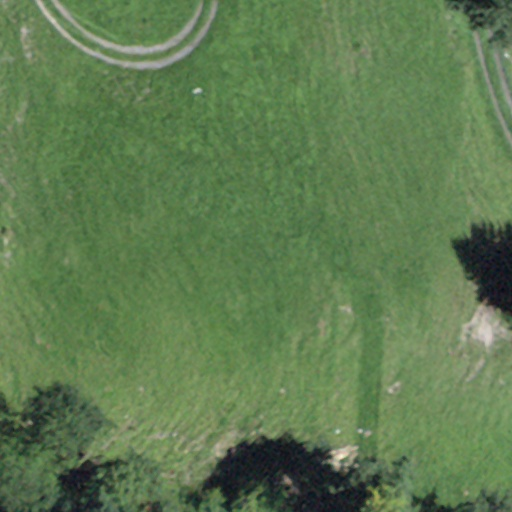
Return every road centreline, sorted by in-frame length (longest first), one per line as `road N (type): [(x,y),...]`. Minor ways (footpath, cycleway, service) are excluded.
road 1 (track): [(208,0),(152,64),(78,37),(59,0)]
road 2 (track): [(511,133),(474,0)]
